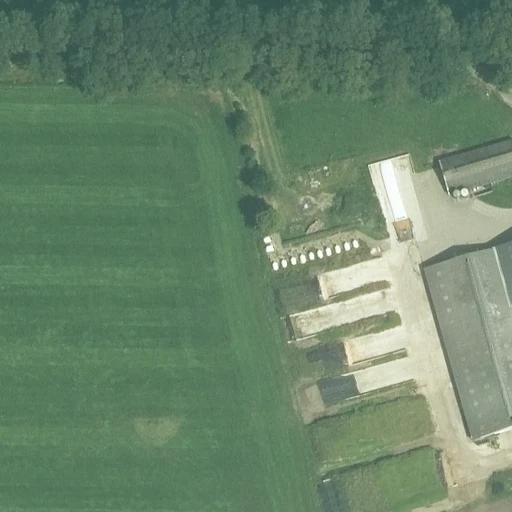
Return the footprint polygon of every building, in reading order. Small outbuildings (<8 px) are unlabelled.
[(436,152),(446,185),(511,166),(511,137),(510,131),(436,152)] [(511,247),(505,250),(425,272),(473,443),(511,432),(511,247)] [(278,289),(286,312),(299,308),(291,284),(278,289)] [(403,315),(397,287),(365,294),(372,322),(403,315)] [(401,330),(400,346),(411,347),(412,330),(401,330)] [(340,376),(311,387),(320,412),(350,401),(340,376)] [(420,437),(425,451),(372,467),(382,500),(431,485),(422,457),(439,452),(433,433),(420,437)] [(355,475),(335,480),(342,511),(344,511),(364,507),(355,475)]
